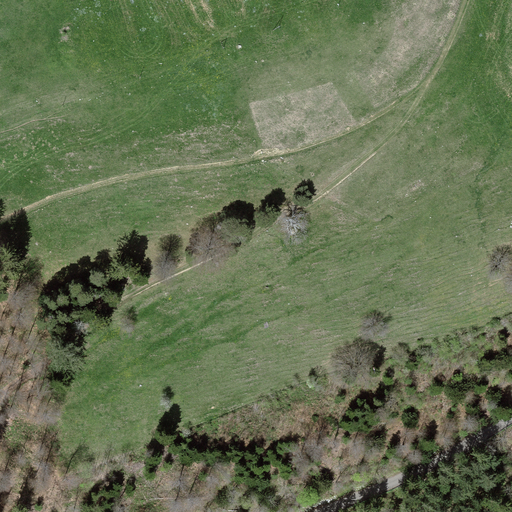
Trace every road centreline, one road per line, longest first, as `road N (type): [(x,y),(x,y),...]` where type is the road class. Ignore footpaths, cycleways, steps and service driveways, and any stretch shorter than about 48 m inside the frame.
road 1 (track): [(429,79),(389,135),(322,194),(216,259),(118,303),(56,360),(0,388)]
road 2 (unclassified): [(324,511),(511,417)]
